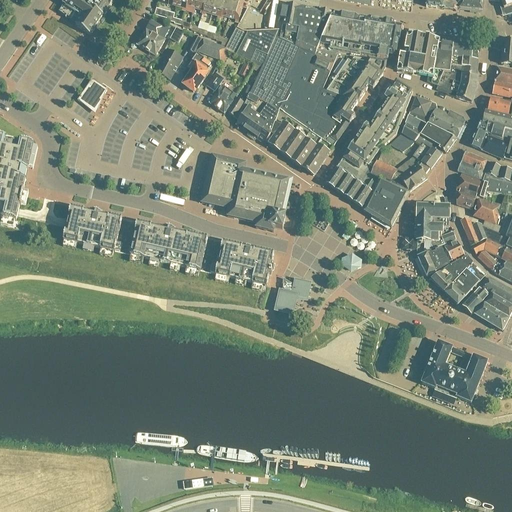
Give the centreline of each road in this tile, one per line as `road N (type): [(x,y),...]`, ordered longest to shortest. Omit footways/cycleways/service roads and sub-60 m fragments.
road 1 (residential): [(0,102),(51,141),(54,183),(291,248),(385,308),(511,356)]
road 2 (residential): [(329,0),(490,23),(491,0)]
